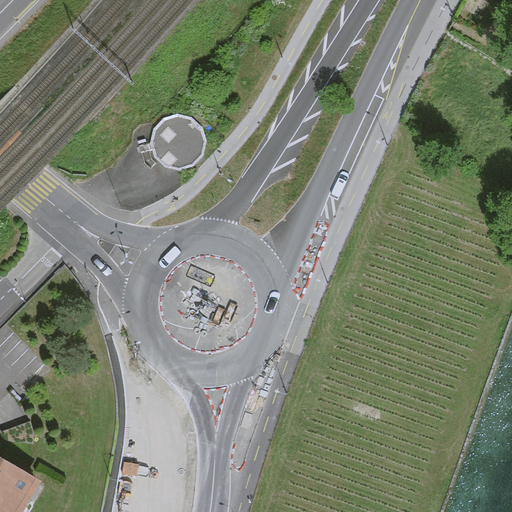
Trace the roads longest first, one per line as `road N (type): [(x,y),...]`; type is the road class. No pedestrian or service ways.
road 1 (primary): [(277,285),(290,239),(419,0)]
road 2 (primary): [(367,0),(249,192),(204,237)]
road 3 (primary): [(175,364),(185,429),(172,511)]
road 4 (primary): [(215,511),(242,366)]
road 5 (tertiary): [(76,223),(145,323)]
